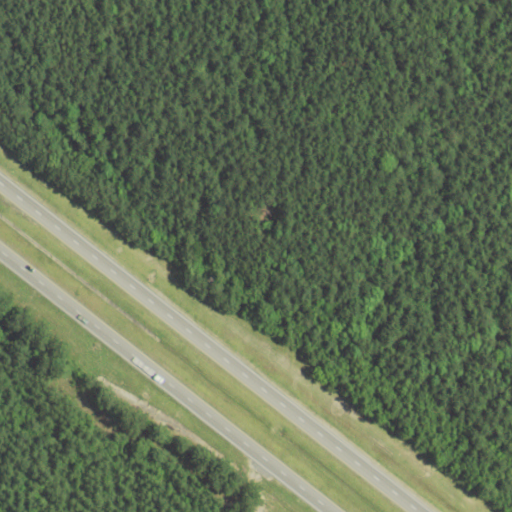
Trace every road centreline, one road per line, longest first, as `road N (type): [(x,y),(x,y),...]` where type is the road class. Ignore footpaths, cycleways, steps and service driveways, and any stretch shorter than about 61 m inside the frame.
road 1 (trunk): [(417,511),(0,186)]
road 2 (trunk): [(0,258),(328,511)]
